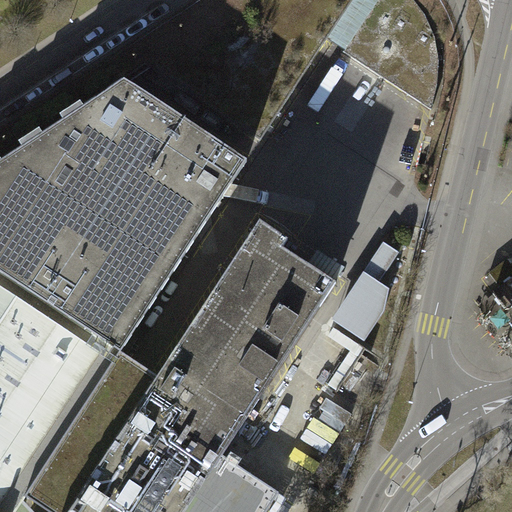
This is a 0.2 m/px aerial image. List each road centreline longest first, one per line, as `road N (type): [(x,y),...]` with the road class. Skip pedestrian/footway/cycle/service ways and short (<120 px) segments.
road 1 (tertiary): [(511,4),(433,328),(434,370),(451,428)]
road 2 (unclassified): [(157,0),(0,99)]
